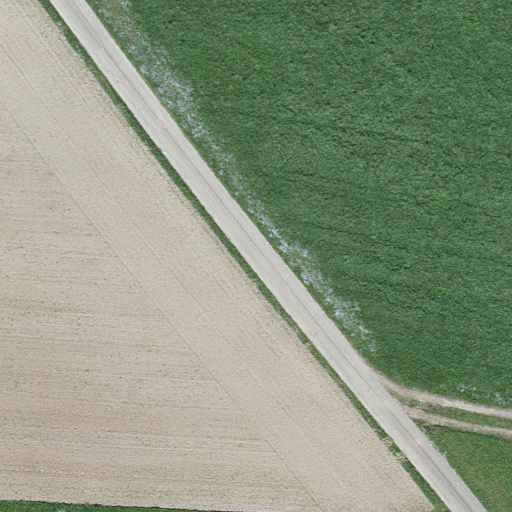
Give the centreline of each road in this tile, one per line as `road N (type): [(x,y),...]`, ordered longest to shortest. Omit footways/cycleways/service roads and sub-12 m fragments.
road 1 (unclassified): [(458,511),(78,0)]
road 2 (track): [(380,403),(511,429)]
